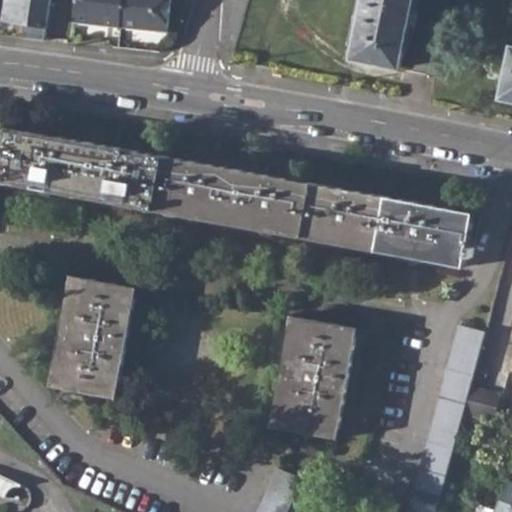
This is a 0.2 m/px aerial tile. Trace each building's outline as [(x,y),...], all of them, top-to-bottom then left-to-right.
[(23,38),(46,40),(51,0),(0,0),(0,19),(25,23),(23,38)] [(121,27),(123,0),(76,0),(73,23),(121,27)] [(123,0),(121,27),(170,32),(172,0),(123,0)] [(365,0),(353,57),(402,67),(406,49),(404,48),(415,10),(413,10),(414,0),(365,0)] [(511,57),(503,97),(511,99),(511,57)] [(0,180),(215,220),(467,266),(469,257),(473,257),(476,248),(470,247),(477,213),(223,167),(5,127),(0,155),(0,180)] [(53,385),(119,397),(140,289),(73,276),(53,385)] [(274,426),(340,437),(360,328),(294,316),(274,426)] [(473,386),(487,332),(460,325),(410,511),(438,511),(466,410),(471,392),(473,386)] [(483,414),(489,391),(473,386),(471,392),(466,410),(483,414)] [(496,418),(502,394),(489,391),(483,414),(496,418)] [(279,467),(259,511),(289,511),(305,478),(279,467)] [(0,495),(3,497),(7,493),(21,487),(0,475),(0,495)] [(511,481),(502,503),(511,507),(511,481)]
